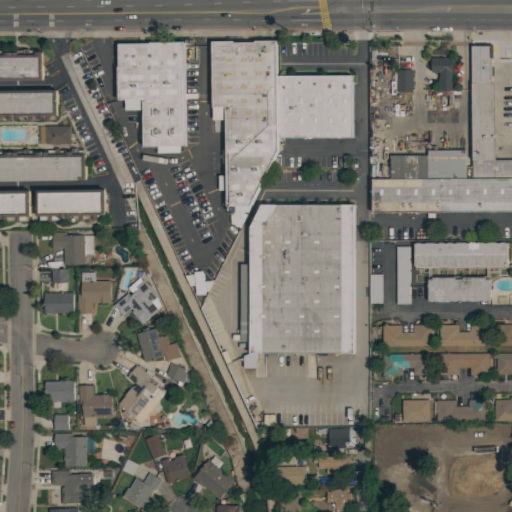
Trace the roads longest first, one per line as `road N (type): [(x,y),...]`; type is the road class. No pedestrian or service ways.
road 1 (residential): [(18,246),(14,511)]
road 2 (tertiary): [(0,19),(189,16)]
road 3 (tertiary): [(392,14),(511,16)]
